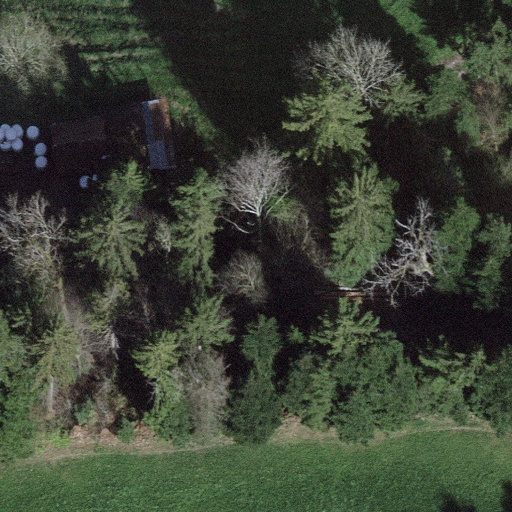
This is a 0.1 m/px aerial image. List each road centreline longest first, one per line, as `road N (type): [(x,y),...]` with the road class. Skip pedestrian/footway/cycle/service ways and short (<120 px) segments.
road 1 (track): [(511,45),(412,110),(201,199),(94,208),(0,204)]
road 2 (track): [(0,348),(210,338),(511,346)]
